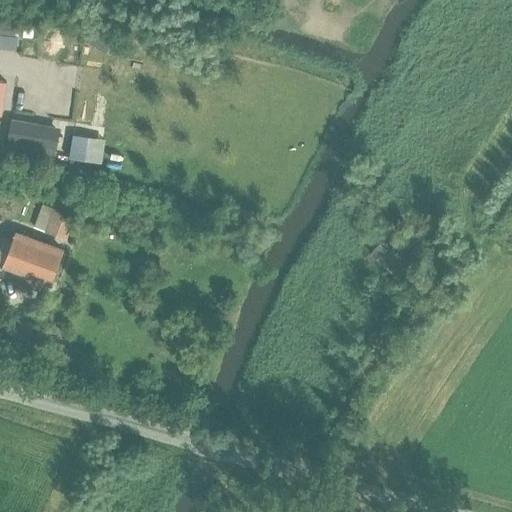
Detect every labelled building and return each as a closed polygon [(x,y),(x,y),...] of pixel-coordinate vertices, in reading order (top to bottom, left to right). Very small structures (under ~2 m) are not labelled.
[(0,23),(0,49),(16,51),(17,37),(34,39),(35,26),(0,23)] [(0,114),(3,115),(8,84),(0,82),(0,114)] [(10,140),(8,149),(55,159),(57,148),(57,149),(61,129),(12,119),(8,139),(10,140)] [(73,135),(70,159),(102,164),(106,140),(104,140),(73,135)] [(42,205),(33,228),(67,241),(76,218),(42,205)] [(0,236),(0,262),(4,264),(3,267),(51,286),(65,250),(17,232),(13,241),(0,236)] [(382,240),(365,260),(384,279),(390,273),(398,280),(419,254),(405,242),(396,253),(382,240)]
